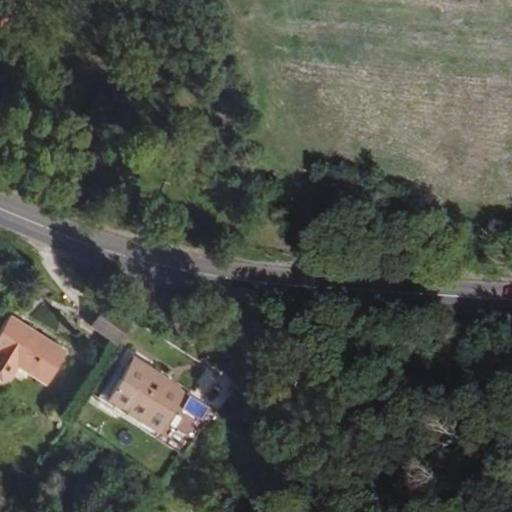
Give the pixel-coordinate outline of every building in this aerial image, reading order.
[(53,386),(75,353),(19,316),(0,342),(0,378),(7,383),(23,370),(53,386)] [(88,320),(83,332),(114,346),(119,333),(88,320)] [(129,362),(107,395),(158,428),(182,391),(152,371),(149,375),(129,362)] [(211,366),(196,379),(212,397),(227,384),(211,366)] [(154,435),(158,428),(107,395),(103,402),(154,435)] [(172,419),(163,437),(183,447),(204,405),(186,397),(175,420),(172,419)]
